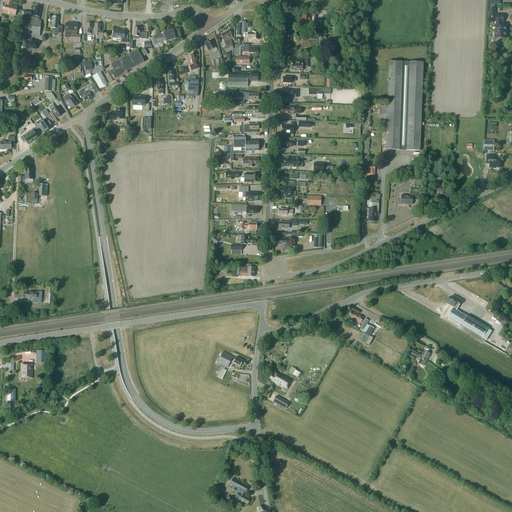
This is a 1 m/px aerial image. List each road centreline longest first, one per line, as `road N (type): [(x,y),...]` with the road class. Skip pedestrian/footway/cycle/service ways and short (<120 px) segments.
road 1 (tertiary): [(257,427),(185,430),(133,395),(88,119)]
road 2 (tertiary): [(260,328),(255,304),(0,343)]
road 3 (residential): [(276,276),(266,258),(272,23),(261,0)]
road 4 (unclassified): [(260,328),(299,327),(372,290),(511,270)]
road 5 (unclassified): [(276,276),(334,265),(511,179)]
road 6 (tertiary): [(210,25),(192,9),(107,14),(46,0)]
road 7 (tertiary): [(88,119),(210,25)]
